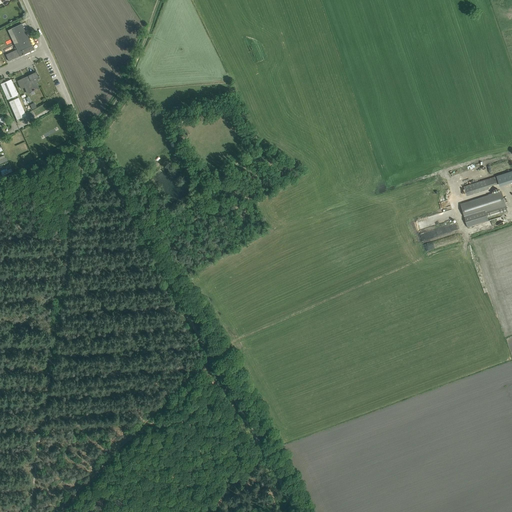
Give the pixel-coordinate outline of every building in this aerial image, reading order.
[(22,24),(17,26),(11,29),(18,43),(15,45),(17,50),(6,55),(9,61),(20,56),(24,55),(34,50),(22,24)] [(28,76),(18,81),(21,89),(24,87),(28,86),(30,92),(33,91),(39,88),(36,83),(35,79),(39,77),(36,72),(28,76)] [(4,78),(0,79),(0,82),(7,100),(18,95),(11,80),(6,82),(4,78)] [(19,98),(9,102),(17,120),(17,119),(18,120),(19,120),(26,116),(26,115),(26,114),(21,103),(19,98)] [(177,116),(171,120),(175,127),(176,127),(177,128),(179,127),(178,125),(181,123),(177,116)] [(0,170),(2,176),(13,171),(10,165),(0,169),(0,170)] [(499,183),(511,178),(511,171),(464,187),(466,194),(499,183)] [(468,226),(487,220),(486,218),(507,211),(501,191),(460,204),(468,226)] [(447,227),(420,234),(421,240),(450,233),(449,230),(448,230),(447,227)]
